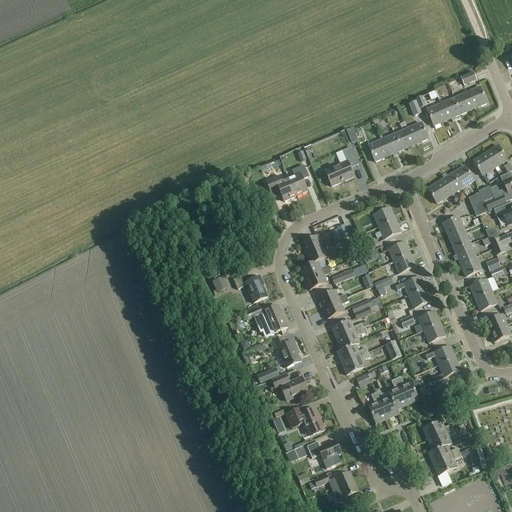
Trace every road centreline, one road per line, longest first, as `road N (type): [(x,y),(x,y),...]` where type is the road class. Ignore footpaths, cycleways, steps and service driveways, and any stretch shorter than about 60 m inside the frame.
road 1 (residential): [(412,496),(399,484),(379,492),(279,266),(293,228),(402,180)]
road 2 (residential): [(511,372),(483,367),(402,180)]
road 3 (residential): [(402,180),(511,118)]
